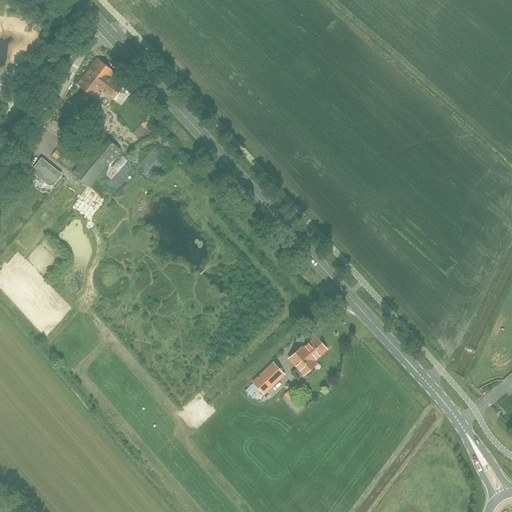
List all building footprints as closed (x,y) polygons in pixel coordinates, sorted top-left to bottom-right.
[(67,63),(77,45),(69,40),(59,58),(67,63)] [(113,99),(122,87),(111,79),(116,73),(97,59),(78,85),(96,99),(103,91),(113,99)] [(25,136),(38,117),(22,106),(10,126),(25,136)] [(90,153),(73,174),(91,188),(121,150),(106,139),(93,155),(90,153)] [(61,175),(42,160),(32,171),(49,185),(53,184),(61,175)] [(303,349),(302,348),(290,358),(304,375),(313,367),(310,364),(327,350),(316,338),(303,349)] [(274,362),(267,369),(253,382),(264,394),(285,374),(274,362)]
